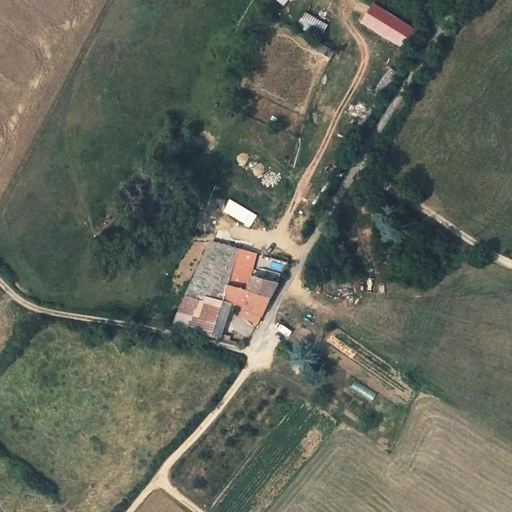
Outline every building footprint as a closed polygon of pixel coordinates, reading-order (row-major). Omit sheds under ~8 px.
[(404,47),(406,48),(418,28),(377,3),(364,23),(404,47)] [(305,11),(297,25),(320,39),(328,24),(305,11)] [(316,50),(331,58),(334,51),(320,43),(316,50)] [(405,68),(414,52),(406,48),(404,47),(395,62),(405,68)] [(360,107),(355,123),(365,126),(370,110),(360,107)] [(241,209),(254,215),(258,207),(245,201),(241,209)] [(256,252),(281,257),(283,246),(258,241),(256,252)] [(204,304),(206,298),(231,304),(244,307),(252,292),(270,297),(277,283),(251,276),(257,254),(211,242),(183,299),(204,304)] [(270,297),(252,292),(244,307),(261,315),(270,297)] [(204,304),(183,299),(170,325),(218,338),(229,340),(230,336),(221,334),(231,304),(206,298),(204,304)] [(371,402),(376,394),(354,382),(350,390),(371,402)]
